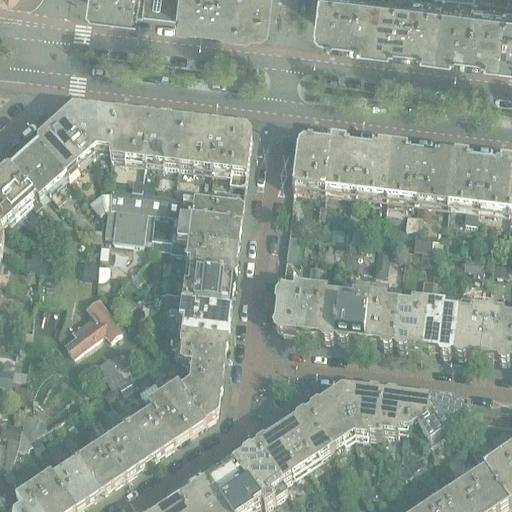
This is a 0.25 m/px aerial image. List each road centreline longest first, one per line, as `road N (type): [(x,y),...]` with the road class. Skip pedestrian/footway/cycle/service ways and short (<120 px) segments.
road 1 (residential): [(250,364),(511,397)]
road 2 (residential): [(282,108),(250,364)]
road 3 (residential): [(288,66),(46,37)]
road 4 (residential): [(42,79),(282,108)]
road 5 (residential): [(282,108),(511,136)]
road 6 (residential): [(511,94),(288,66)]
road 7 (residential): [(131,511),(227,448),(241,428),(250,364)]
